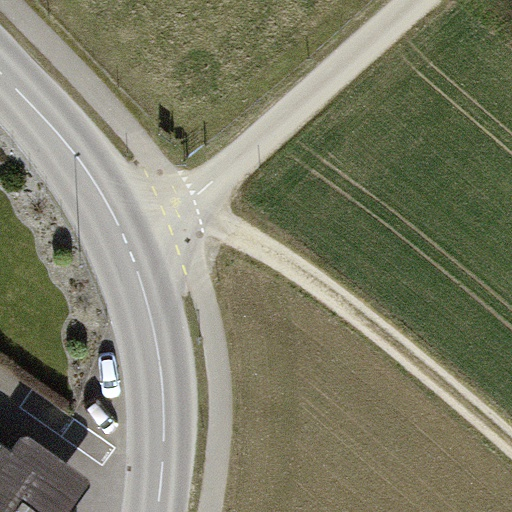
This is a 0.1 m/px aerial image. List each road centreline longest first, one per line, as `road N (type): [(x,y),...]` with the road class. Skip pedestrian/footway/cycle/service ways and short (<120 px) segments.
road 1 (track): [(199,198),(511,439)]
road 2 (unclassified): [(131,245),(199,198),(420,0)]
road 3 (secondary): [(162,511),(168,454),(160,340),(131,245)]
road 4 (secondary): [(131,245),(55,127),(0,70)]
